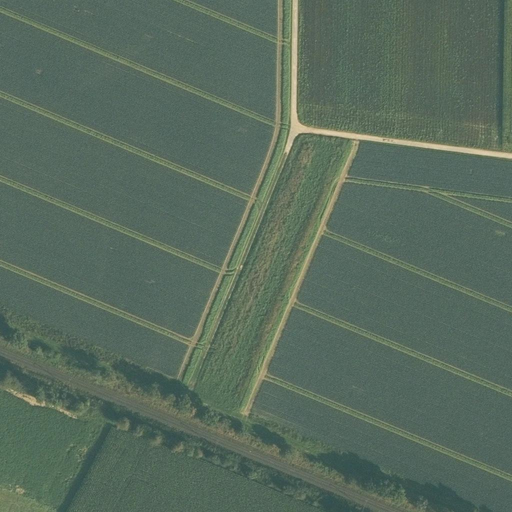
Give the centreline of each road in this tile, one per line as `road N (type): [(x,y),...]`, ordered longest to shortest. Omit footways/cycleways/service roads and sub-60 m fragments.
road 1 (track): [(293,128),(183,403),(0,327)]
road 2 (track): [(511,156),(293,128),(295,0)]
road 3 (track): [(449,511),(183,403)]
